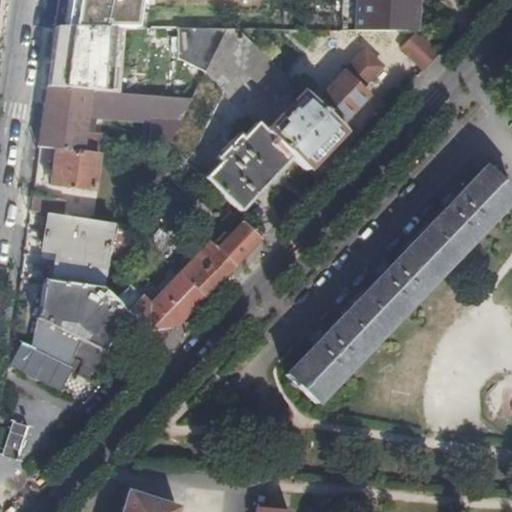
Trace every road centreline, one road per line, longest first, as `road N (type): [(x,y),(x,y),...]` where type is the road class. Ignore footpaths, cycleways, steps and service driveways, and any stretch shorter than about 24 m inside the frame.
road 1 (tertiary): [(40,511),(511,18)]
road 2 (residential): [(8,136),(25,0)]
